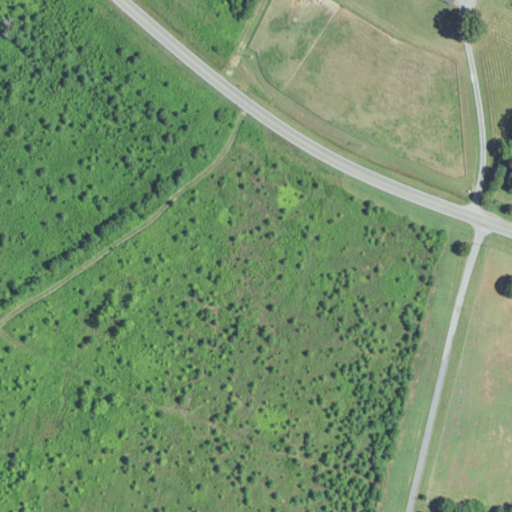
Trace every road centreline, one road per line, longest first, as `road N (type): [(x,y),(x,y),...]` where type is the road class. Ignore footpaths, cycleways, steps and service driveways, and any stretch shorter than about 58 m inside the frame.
road 1 (residential): [(511,232),(374,179),(298,139),(125,0)]
road 2 (residential): [(411,511),(483,221)]
